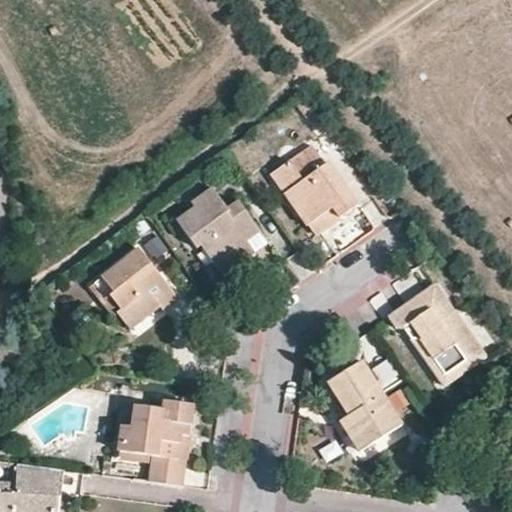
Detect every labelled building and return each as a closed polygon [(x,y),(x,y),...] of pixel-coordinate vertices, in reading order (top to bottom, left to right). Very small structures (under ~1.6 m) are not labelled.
[(332,213),(338,222),(355,210),(324,168),(321,171),(308,153),(272,180),(308,229),(332,213)] [(248,244),(259,236),(236,206),(226,212),(211,192),(191,207),(195,212),(178,226),(198,253),(203,250),(216,268),(228,260),(232,265),(252,251),(248,244)] [(315,238),(338,222),(332,213),(308,229),(315,238)] [(267,247),(259,236),(248,244),(252,251),(232,265),(228,260),(216,268),(227,282),(237,274),(258,259),(256,255),(267,247)] [(155,308),(159,313),(161,316),(175,305),(138,256),(93,289),(105,305),(109,303),(120,316),(116,319),(129,335),(152,318),(149,313),(155,308)] [(105,305),(93,289),(90,293),(101,307),(112,322),(116,319),(120,316),(109,303),(105,305)] [(446,324),(452,320),(430,291),(424,295),(446,324)] [(477,355),(452,320),(446,324),(424,295),(386,323),(394,334),(402,335),(410,347),(418,346),(444,379),(477,355)] [(152,318),(159,313),(155,308),(149,313),(152,318)] [(483,363),(477,355),(444,379),(418,346),(410,347),(443,390),(483,363)] [(385,384),(399,373),(387,357),(373,368),(385,384)] [(400,428),(358,366),(326,386),(348,419),(339,426),(359,455),(400,428)] [(161,411),(162,402),(155,401),(153,410),(161,411)] [(148,482),(180,487),(183,460),(177,459),(178,447),(173,442),(173,437),(176,437),(186,437),(190,406),(162,402),(161,411),(153,410),(133,407),(131,427),(122,425),(118,451),(146,455),(152,456),(148,482)] [(124,406),(122,425),(131,427),(133,407),(124,406)] [(177,459),(183,460),(186,437),(176,437),(173,437),(173,442),(178,447),(177,459)] [(145,463),(146,455),(118,451),(117,459),(145,463)] [(61,471),(15,464),(12,484),(0,482),(0,511),(55,511),(56,510),(61,471)]
